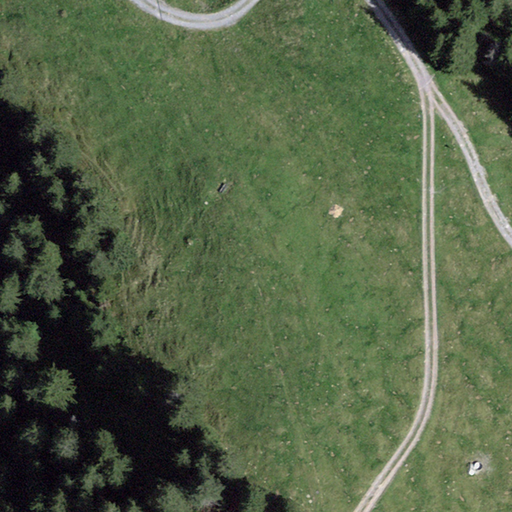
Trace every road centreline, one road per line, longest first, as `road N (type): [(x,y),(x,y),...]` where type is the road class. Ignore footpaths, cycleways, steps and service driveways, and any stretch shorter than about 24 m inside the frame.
road 1 (track): [(420,58),(437,376),(420,437),(363,511)]
road 2 (track): [(511,235),(487,201),(464,137),(420,58),(373,0)]
